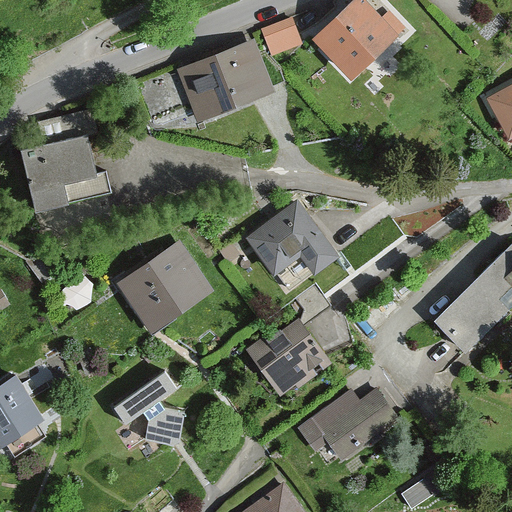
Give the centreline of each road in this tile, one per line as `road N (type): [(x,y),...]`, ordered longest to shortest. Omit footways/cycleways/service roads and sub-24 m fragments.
road 1 (residential): [(0,118),(275,0)]
road 2 (residential): [(511,186),(383,196),(238,172)]
